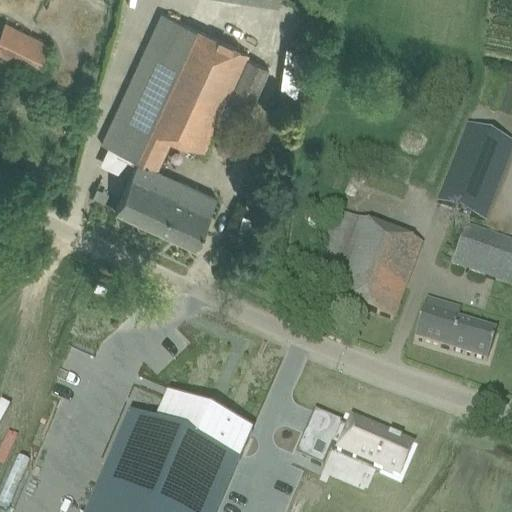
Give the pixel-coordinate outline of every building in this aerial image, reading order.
[(203,152),(226,102),(247,57),(249,53),(162,13),(101,143),(118,151),(116,155),(136,164),(115,209),(139,220),(155,185),(150,183),(157,168),(172,137),(203,152)] [(0,29),(0,54),(34,72),(49,42),(5,20),(0,29)] [(247,57),(226,102),(248,112),(269,67),(247,57)] [(462,128),(434,205),(468,217),(481,222),(509,145),(462,128)] [(220,154),(241,147),(236,134),(215,141),(220,154)] [(217,196),(157,168),(150,183),(155,185),(139,220),(194,246),(217,196)] [(391,323),(398,304),(419,245),(388,233),(334,213),(313,272),(306,291),(391,323)] [(511,290),(511,288),(511,243),(464,226),(451,268),(511,290)] [(494,333),(421,312),(411,342),(484,364),(494,333)] [(126,419),(85,511),(216,511),(249,438),(163,401),(150,430),(126,419)] [(410,448),(364,428),(362,433),(346,426),(344,432),(338,429),(339,426),(311,414),(292,458),(320,470),(328,450),(335,453),(397,480),(410,448)]
